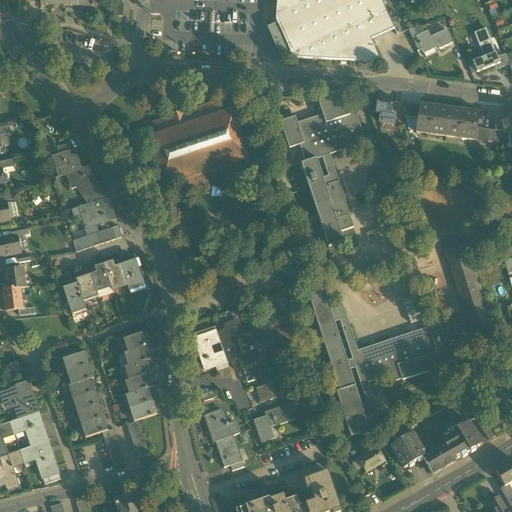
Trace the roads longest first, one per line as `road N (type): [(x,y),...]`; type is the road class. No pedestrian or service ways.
road 1 (residential): [(140,72),(353,80),(511,100)]
road 2 (residential): [(172,307),(137,203),(76,118)]
road 3 (residential): [(172,307),(97,337),(59,340),(26,360)]
road 4 (residential): [(76,118),(2,23)]
